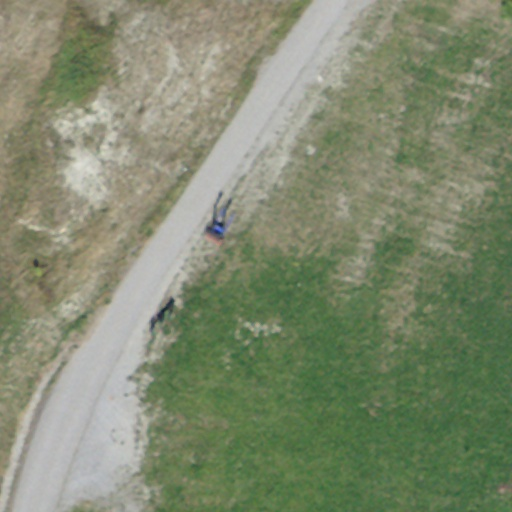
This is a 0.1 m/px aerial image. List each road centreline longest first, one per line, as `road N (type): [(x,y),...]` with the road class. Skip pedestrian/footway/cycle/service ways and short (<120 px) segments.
road 1 (track): [(78,413),(176,213),(332,0)]
road 2 (track): [(33,511),(78,413),(128,511)]
